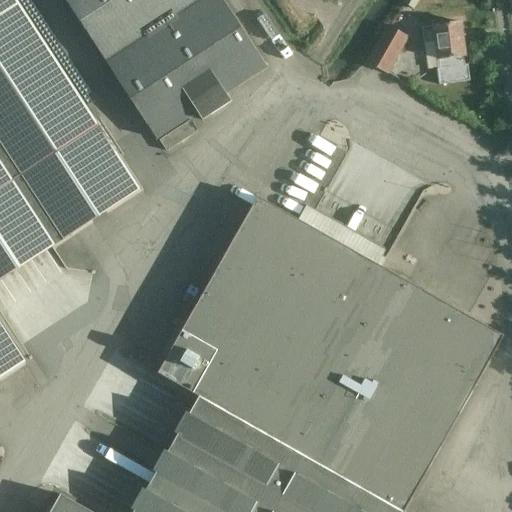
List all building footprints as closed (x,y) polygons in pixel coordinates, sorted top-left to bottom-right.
[(0,0),(0,379),(26,362),(0,322),(0,282),(140,190),(16,0),(0,0)] [(65,0),(157,140),(197,113),(202,121),(231,102),(226,94),(267,68),(222,0),(65,0)] [(437,69),(439,86),(470,82),(468,65),(465,65),(464,56),(460,23),(433,26),(433,28),(422,29),(424,42),(435,40),(438,60),(440,69),(437,69)] [(386,25),(365,63),(387,75),(408,38),(386,25)] [(191,122),(160,143),(167,154),(198,133),(191,122)] [(403,511),(503,337),(377,265),(385,251),(306,206),(298,220),(258,197),(158,373),(199,397),(133,511),(90,511),(60,495),(50,511),(403,511)] [(171,323),(178,327),(182,321),(175,317),(171,323)]
